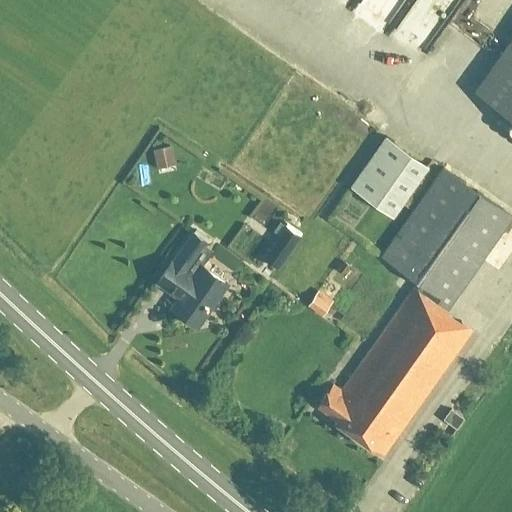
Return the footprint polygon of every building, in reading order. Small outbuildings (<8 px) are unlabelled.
[(420,45),(448,0),(418,0),(399,32),(420,45)] [(511,42),(477,92),(511,116),(511,42)] [(382,130),(352,186),(397,210),(427,154),(382,130)] [(445,311),(511,217),(511,216),(444,168),(382,254),(418,280),(414,287),(413,286),(338,393),(330,387),(318,404),(331,413),(330,415),(385,453),(471,330),(445,311)] [(285,227),(262,259),(280,272),(303,240),(285,227)] [(206,240),(193,231),(157,281),(178,296),(173,304),(174,304),(186,312),(183,316),(196,326),(227,282),(201,263),(193,274),(186,269),(206,240)] [(331,307),(316,296),(308,307),(323,318),(331,307)]
